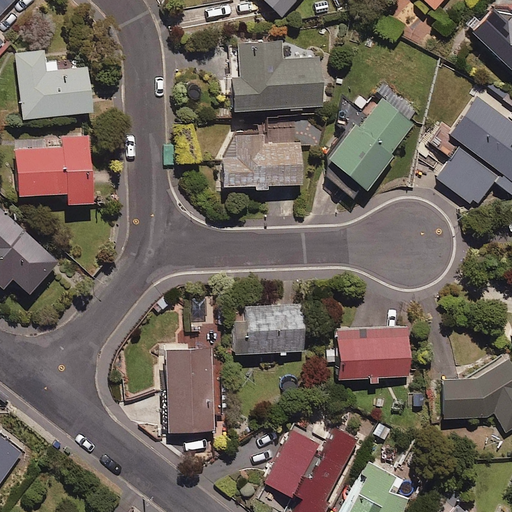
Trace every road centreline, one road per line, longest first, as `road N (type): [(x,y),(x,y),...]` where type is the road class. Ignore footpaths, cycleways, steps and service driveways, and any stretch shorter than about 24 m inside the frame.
road 1 (residential): [(155,249),(144,52),(134,17),(119,0)]
road 2 (residential): [(411,244),(155,249)]
road 3 (residential): [(199,511),(41,387)]
road 4 (residential): [(155,249),(41,387)]
